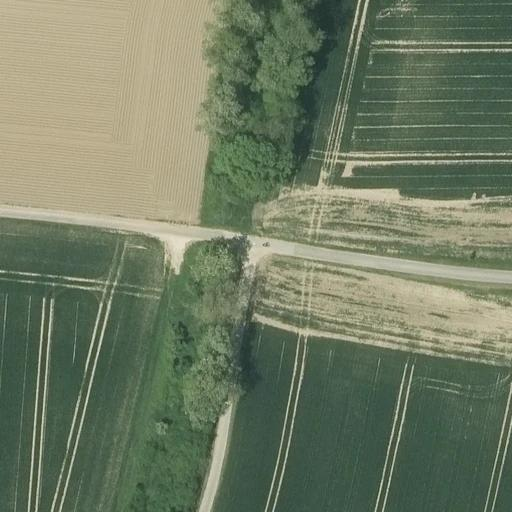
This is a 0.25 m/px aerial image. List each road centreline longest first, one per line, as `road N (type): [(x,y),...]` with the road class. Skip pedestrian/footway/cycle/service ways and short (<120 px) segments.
road 1 (unclassified): [(511,272),(0,207)]
road 2 (track): [(184,228),(122,511)]
road 3 (track): [(250,240),(201,511)]
